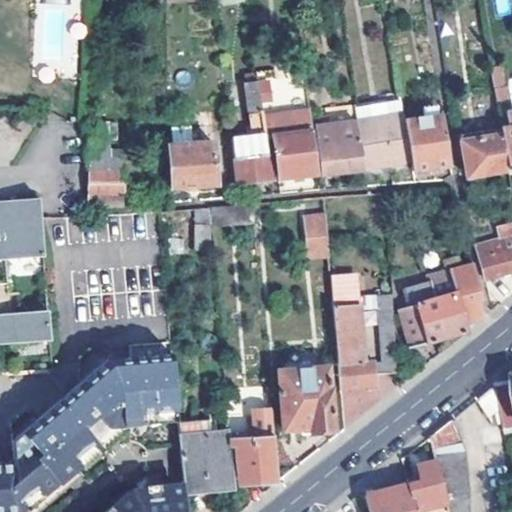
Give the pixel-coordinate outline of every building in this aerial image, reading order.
[(79,77),(79,0),(35,0),(34,77),(79,77)] [(507,0),(496,0),(497,14),(508,13),(507,0)] [(502,66),(490,68),(497,105),(508,103),(502,66)] [(272,179),(258,81),(246,82),(251,135),(233,138),(238,183),(272,179)] [(356,118),(401,111),(397,87),(353,93),(356,118)] [(327,122),(356,118),(353,93),(324,97),(327,122)] [(299,100),(300,108),(308,107),(307,99),(299,100)] [(279,177),(317,174),(308,107),(300,108),(302,124),(281,128),(282,138),(274,148),(279,177)] [(421,109),(421,119),(437,117),(436,108),(421,109)] [(364,167),(410,161),(403,122),(401,111),(356,118),(364,167)] [(511,112),(507,114),(510,128),(501,129),(502,135),(508,170),(508,171),(511,170),(511,112)] [(403,122),(410,161),(412,172),(450,165),(442,116),(437,117),(421,119),(403,122)] [(356,118),(327,122),(313,124),(320,173),(364,167),(356,118)] [(91,140),(111,141),(111,125),(91,124),(91,140)] [(501,127),(477,132),(478,140),(502,135),(501,129),(501,127)] [(478,140),(477,132),(460,135),(467,177),(475,175),(508,170),(502,135),(478,140)] [(91,140),(89,195),(89,207),(125,205),(126,159),(113,158),(113,141),(111,141),(91,140)] [(217,185),(214,142),(173,145),(174,188),(217,185)] [(62,218),(75,217),(88,216),(89,207),(89,195),(60,197),(62,218)] [(50,369),(37,200),(0,203),(0,374),(4,374),(50,369)] [(208,207),(209,225),(255,222),(253,203),(208,207)] [(329,257),(325,215),(303,218),(308,258),(329,257)] [(75,224),(75,217),(62,218),(63,226),(75,224)] [(499,239),(476,245),(484,279),(503,274),(510,271),(511,270),(511,240),(511,239),(511,221),(495,226),(499,239)] [(458,304),(482,298),(473,263),(426,275),(427,283),(412,287),(417,304),(407,307),(400,309),(411,347),(466,331),(458,304)] [(354,274),(331,276),(340,388),(368,385),(376,385),(375,373),(397,376),(391,294),(380,295),(383,360),(363,361),(354,274)] [(417,304),(412,287),(402,289),(407,307),(417,304)] [(0,511),(22,511),(74,469),(72,465),(116,428),(137,426),(136,417),(177,413),(171,351),(106,358),(10,441),(13,454),(0,458),(0,511)] [(327,365),(279,370),(284,429),(310,427),(311,431),(334,429),(331,389),(329,389),(327,365)] [(511,426),(511,375),(508,376),(509,380),(494,384),(494,386),(499,407),(504,429),(511,426)] [(486,418),(499,407),(494,386),(474,403),(486,418)] [(278,480),(272,409),(254,411),(256,429),(258,428),(259,436),(234,439),(238,484),(278,480)] [(178,420),(177,413),(136,417),(137,426),(178,422),(178,420)] [(178,422),(184,489),(233,484),(228,432),(213,433),(211,417),(178,420),(178,422)] [(474,511),(474,494),(465,448),(454,420),(430,436),(437,460),(449,503),(451,511),(474,511)] [(424,509),(449,503),(437,460),(420,465),(423,475),(408,479),(410,485),(417,511),(424,509)] [(417,511),(410,485),(373,494),(367,496),(370,511),(417,511)] [(108,511),(123,511),(135,502),(129,495),(108,511)] [(186,511),(185,496),(137,501),(135,502),(123,511),(186,511)]
